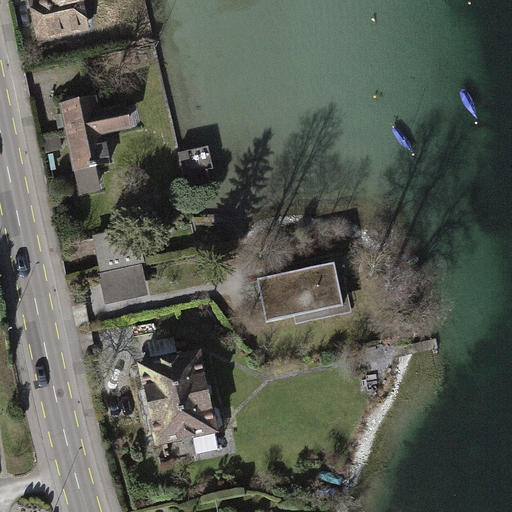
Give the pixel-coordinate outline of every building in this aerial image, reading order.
[(84,0),(28,0),(40,46),(92,33),(84,0)] [(98,102),(63,107),(72,169),(78,168),(81,194),(111,190),(107,164),(96,165),(92,138),(144,131),(140,107),(99,113),(98,102)] [(141,239),(99,244),(107,302),(148,296),(141,239)] [(337,270),(265,282),(272,322),(344,310),(337,270)] [(207,358),(146,368),(160,451),(220,442),(207,358)]
